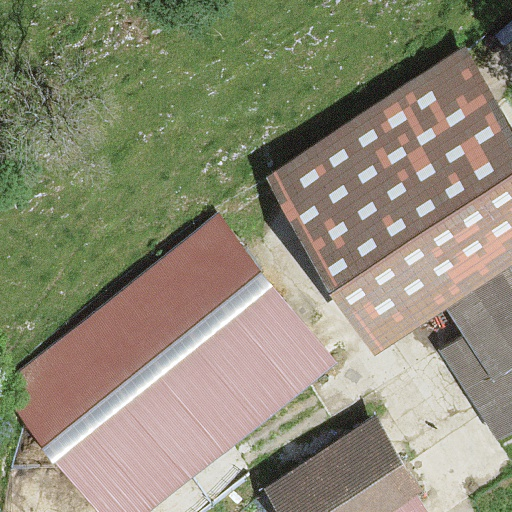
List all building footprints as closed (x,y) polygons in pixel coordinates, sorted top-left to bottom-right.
[(511,112),(466,42),(268,170),(375,335),(443,291),(511,246),(511,112)] [(140,511),(334,355),(217,211),(4,385),(107,511),(140,511)] [(511,246),(443,291),(467,329),(440,346),(495,434),(511,423),(511,246)] [(375,412),(261,487),(277,511),(374,511),(413,487),(421,482),(375,412)] [(429,511),(413,487),(374,511),(429,511)]
